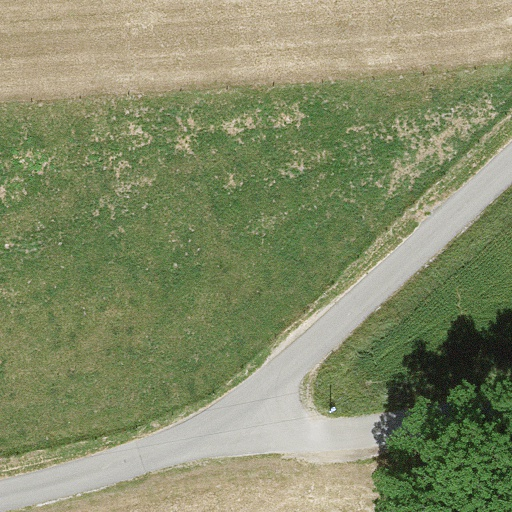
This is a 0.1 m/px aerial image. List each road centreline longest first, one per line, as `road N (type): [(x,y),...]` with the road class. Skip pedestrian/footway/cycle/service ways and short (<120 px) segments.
road 1 (unclassified): [(511,172),(217,438)]
road 2 (unclassified): [(217,438),(386,428),(511,403)]
road 3 (unclassified): [(217,438),(146,467),(0,503)]
